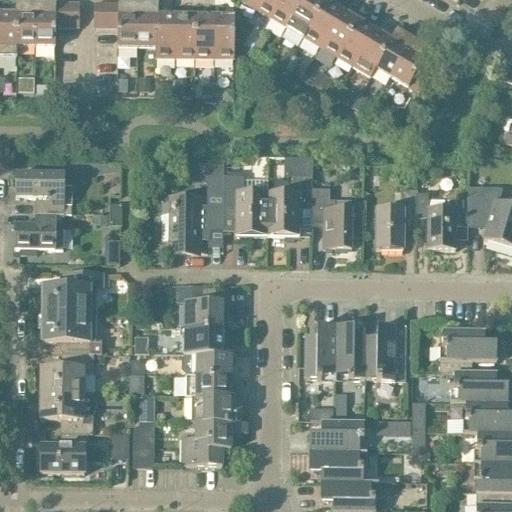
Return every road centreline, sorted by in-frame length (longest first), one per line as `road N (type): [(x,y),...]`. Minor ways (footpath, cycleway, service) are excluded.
road 1 (residential): [(275,501),(12,498)]
road 2 (residential): [(271,289),(511,297)]
road 3 (residential): [(0,278),(12,278),(12,498)]
road 4 (residential): [(275,501),(271,289)]
road 5 (residential): [(271,289),(132,278)]
road 6 (residential): [(511,51),(454,32),(400,0)]
